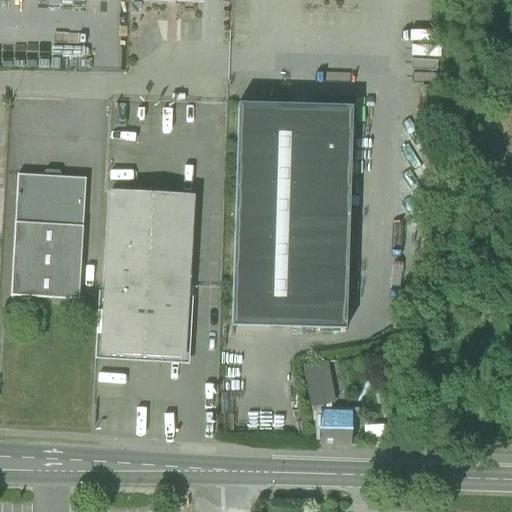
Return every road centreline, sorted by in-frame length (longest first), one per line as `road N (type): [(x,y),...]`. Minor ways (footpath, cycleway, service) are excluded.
road 1 (secondary): [(31,465),(511,481)]
road 2 (residential): [(0,85),(140,87),(192,69)]
